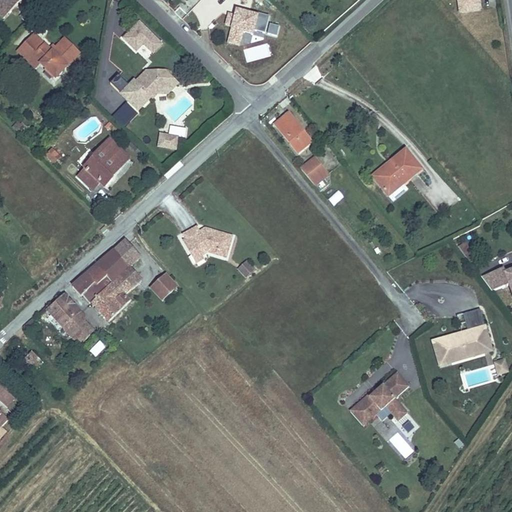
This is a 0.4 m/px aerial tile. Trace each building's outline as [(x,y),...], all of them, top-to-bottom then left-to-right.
[(266,36),(269,17),(228,10),(225,26),(230,27),(227,44),(241,47),(244,32),(266,36)] [(143,45),(153,55),(164,44),(139,20),(120,39),(135,53),(143,45)] [(278,36),(279,26),(269,24),(267,34),(278,36)] [(22,42),(33,54),(54,78),(82,51),(67,36),(58,44),(54,48),(49,44),(36,30),(22,42)] [(54,48),(58,44),(54,40),(49,44),(54,48)] [(29,57),(33,54),(22,42),(18,45),(29,57)] [(143,47),(139,52),(147,59),(151,54),(143,47)] [(141,74),(129,87),(140,98),(146,104),(159,93),(158,92),(164,85),(168,89),(177,88),(175,82),(182,75),(173,66),(154,66),(155,71),(146,79),(143,77),(141,74)] [(154,66),(143,77),(146,79),(155,71),(154,66)] [(175,82),(177,88),(186,78),(182,75),(175,82)] [(158,92),(159,93),(161,94),(168,89),(164,85),(158,92)] [(300,147),(310,140),(300,127),(308,123),(294,105),(277,118),(300,147)] [(138,124),(144,118),(134,109),(128,113),(138,124)] [(300,127),(310,140),(317,135),(308,123),(300,127)] [(184,143),(185,132),(166,131),(165,142),(184,143)] [(82,168),(95,183),(104,175),(108,179),(118,171),(114,167),(132,150),(114,133),(98,146),(100,149),(88,159),(89,161),(82,168)] [(393,158),(375,173),(389,190),(424,163),(405,140),(390,153),(393,158)] [(55,154),(62,149),(55,141),(49,147),(55,154)] [(317,152),(305,162),(315,174),(327,164),(325,162),(317,152)] [(371,168),(375,173),(393,158),(390,153),(371,168)] [(333,206),(344,197),(338,189),(327,198),(333,206)] [(208,245),(226,249),(231,228),(204,222),(203,225),(199,227),(194,221),(180,231),(183,235),(181,237),(190,250),(196,246),(200,251),(208,245)] [(126,232),(115,242),(132,260),(143,250),(126,232)] [(82,270),(73,278),(80,287),(85,284),(95,295),(122,272),(120,269),(132,260),(115,242),(82,270)] [(196,246),(190,250),(195,257),(201,253),(200,251),(196,246)] [(122,272),(131,280),(141,271),(132,260),(120,269),(122,272)] [(247,260),(237,271),(246,279),(256,269),(247,260)] [(505,260),(482,269),(493,283),(509,276),(511,283),(511,262),(507,265),(505,260)] [(152,279),(164,292),(178,281),(167,268),(152,279)] [(122,272),(95,295),(111,312),(132,293),(125,285),(131,280),(122,272)] [(64,286),(47,301),(58,312),(68,322),(74,317),(72,315),(83,306),(64,286)] [(490,333),(481,301),(464,306),(469,323),(462,325),(433,333),(440,358),(452,354),(451,351),(484,342),(482,335),(490,333)] [(66,323),(81,339),(96,325),(85,314),(88,311),(83,306),(72,315),(74,317),(68,322),(66,323)] [(469,323),(464,306),(457,308),(462,325),(469,323)] [(493,343),(490,333),(482,335),(484,342),(451,351),(452,354),(493,343)] [(12,343),(23,354),(33,345),(22,334),(12,343)] [(90,351),(96,357),(106,347),(100,341),(90,351)] [(33,345),(23,354),(27,359),(38,349),(33,345)] [(38,349),(27,359),(32,364),(43,355),(38,349)] [(506,360),(496,361),(498,375),(508,373),(506,360)] [(408,405),(395,390),(409,378),(398,365),(370,389),(368,387),(350,403),(364,418),(386,398),(391,405),(398,413),(408,405)] [(0,391),(5,397),(14,389),(0,374),(0,391)] [(399,424),(410,435),(419,425),(407,415),(399,424)]
